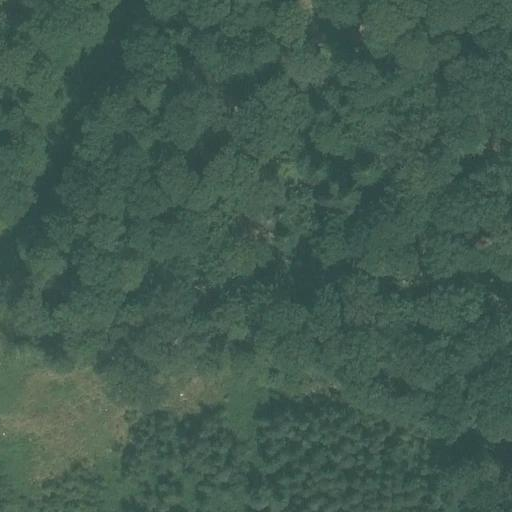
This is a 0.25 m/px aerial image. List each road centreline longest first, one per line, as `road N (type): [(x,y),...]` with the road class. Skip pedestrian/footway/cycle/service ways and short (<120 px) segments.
road 1 (track): [(0,272),(511,270)]
road 2 (unknown): [(30,271),(165,162),(195,118),(225,0)]
